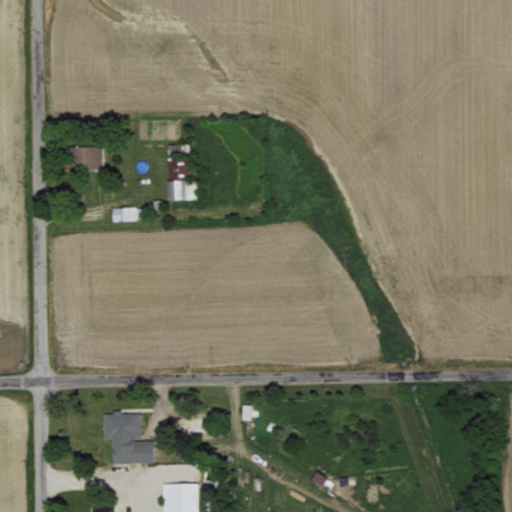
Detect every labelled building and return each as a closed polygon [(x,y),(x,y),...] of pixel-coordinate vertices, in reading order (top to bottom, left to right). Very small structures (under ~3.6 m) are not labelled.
[(71,168),(100,167),(100,145),(71,145),(71,168)] [(168,156),(170,198),(198,197),(198,177),(190,177),(189,155),(168,156)] [(112,206),(113,219),(139,218),(138,205),(112,206)] [(104,411),(104,438),(113,438),(113,461),(154,461),(154,439),(141,439),(141,411),(104,411)] [(323,484),(327,476),(316,470),(311,478),(323,484)] [(163,511),(199,511),(198,482),(162,482),(163,511)]
